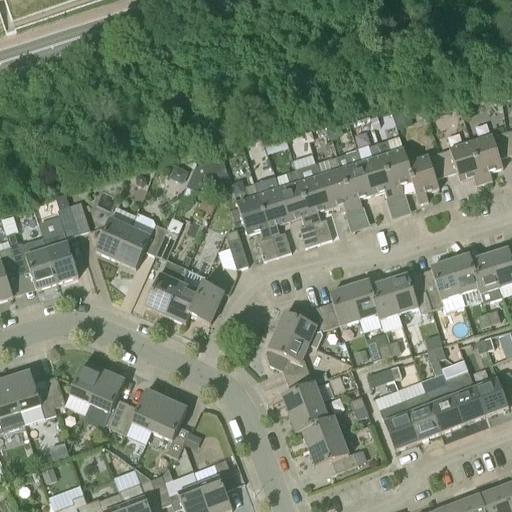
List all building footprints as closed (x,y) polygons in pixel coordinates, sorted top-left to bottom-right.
[(433,114),(435,120),(449,116),(447,110),(433,114)] [(393,119),(396,132),(412,128),(408,115),(393,119)] [(370,121),(372,130),(382,127),(380,118),(370,121)] [(337,141),(340,136),(338,131),(328,133),(331,143),(337,141)] [(470,145),(484,188),(492,185),(489,176),(503,172),(499,163),(510,159),(506,135),(505,135),(492,140),(492,139),(470,145)] [(378,147),(395,201),(415,195),(412,186),(413,186),(407,166),(403,152),(391,156),(387,144),(378,147)] [(476,190),(484,188),(470,145),(439,156),(446,180),(457,176),(460,186),(473,182),(476,190)] [(387,204),(395,201),(378,147),(368,151),(372,162),(361,166),(372,199),(384,195),(387,204)] [(362,212),(359,203),(372,199),(361,166),(358,154),(337,161),(354,214),(362,212)] [(413,186),(412,186),(415,195),(419,208),(428,205),(426,197),(439,193),(435,183),(446,180),(439,156),(407,166),(413,186)] [(225,173),(222,161),(194,171),(185,190),(186,191),(194,194),(196,195),(203,180),(225,173)] [(346,217),(354,214),(337,161),(328,164),(331,175),(320,179),(330,213),(343,209),(346,217)] [(188,177),(175,170),(169,180),(183,187),(188,177)] [(318,217),(330,213),(320,179),(308,183),(304,171),(295,174),(312,228),(321,225),(318,217)] [(304,230),(312,228),(295,174),(286,177),(289,189),(278,192),(289,226),(301,222),(304,230)] [(137,188),(142,190),(146,187),(145,181),(140,179),(136,183),(137,188)] [(277,230),(289,226),(278,192),(266,196),(263,184),(254,187),(277,261),(291,257),(285,237),(279,238),(277,230)] [(264,265),(277,261),(254,187),(245,190),(248,202),(236,205),(240,221),(247,240),(260,235),(263,244),(258,245),(264,265)] [(190,201),(194,194),(186,191),(183,198),(190,201)] [(201,208),(213,213),(217,204),(205,199),(201,208)] [(68,210),(78,238),(89,234),(80,206),(68,210)] [(42,242),(45,252),(57,287),(78,281),(66,242),(78,238),(68,210),(57,214),(63,235),(42,242)] [(229,214),(233,226),(241,223),(237,211),(229,214)] [(137,216),(130,231),(115,264),(136,273),(144,255),(155,260),(166,233),(155,228),(153,224),(137,216)] [(110,222),(95,255),(115,264),(130,231),(110,222)] [(312,228),(318,248),(332,243),(326,224),(312,228)] [(305,252),(318,248),(312,228),(298,232),(305,252)] [(166,233),(155,260),(166,265),(178,239),(166,233)] [(228,246),(240,243),(237,233),(225,237),(228,246)] [(36,294),(57,287),(45,252),(25,259),(21,247),(18,248),(14,236),(5,238),(9,251),(18,279),(30,275),(36,294)] [(240,243),(228,246),(236,274),(248,270),(240,243)] [(0,263),(1,266),(0,266),(0,305),(13,301),(7,283),(18,279),(9,251),(0,253),(0,263)] [(511,289),(511,264),(508,253),(489,259),(500,293),(511,289)] [(449,266),(460,299),(478,293),(479,293),(470,265),(471,265),(469,259),(449,266)] [(481,299),(500,293),(489,259),(471,265),(470,265),(479,293),(478,293),(480,299),(481,298),(481,299)] [(441,305),(460,299),(449,266),(430,272),(431,274),(419,277),(431,313),(442,310),(441,305)] [(145,311),(165,320),(181,286),(160,277),(145,311)] [(419,317),(431,313),(419,277),(408,281),(408,279),(388,285),(399,319),(418,312),(419,317)] [(360,325),(377,320),(379,319),(369,291),(371,291),(369,285),(349,291),(360,325)] [(369,291),(379,319),(377,320),(379,325),(399,319),(388,285),(371,291),(369,291)] [(186,329),(190,320),(189,319),(200,296),(199,296),(203,287),(202,287),(199,295),(181,286),(165,320),(186,329)] [(189,319),(190,320),(209,328),(217,310),(224,296),(203,287),(199,296),(200,296),(189,319)] [(340,331),(360,325),(349,291),(329,298),(332,306),(321,310),(328,332),(339,329),(340,331)] [(322,339),(320,335),(328,332),(321,310),(309,314),(304,325),(285,316),(276,335),(308,349),(317,352),(322,339)] [(486,317),(490,328),(500,325),(495,313),(486,317)] [(481,331),(490,328),(486,317),(477,320),(481,331)] [(304,364),(302,363),(308,349),(276,335),(268,354),(270,354),(267,361),(272,369),(282,375),(286,385),(308,376),(304,364)] [(482,343),(486,355),(493,353),(490,341),(482,343)] [(478,357),(486,355),(482,343),(475,346),(478,357)] [(387,348),(390,359),(400,356),(396,345),(387,348)] [(380,362),(390,359),(387,348),(377,351),(380,362)] [(434,352),(438,364),(445,362),(441,350),(434,352)] [(380,362),(377,351),(369,353),(373,365),(380,362)] [(438,364),(434,352),(426,354),(435,379),(443,377),(438,364)] [(365,353),(353,356),(356,366),(368,362),(365,353)] [(69,399),(90,408),(104,376),(83,367),(69,399)] [(390,372),(393,384),(401,381),(397,370),(390,372)] [(386,386),(393,384),(390,372),(383,374),(386,386)] [(467,374),(445,382),(451,400),(462,429),(485,420),(474,391),(473,391),(467,374)] [(506,390),(511,387),(511,383),(509,375),(502,378),(506,390)] [(54,411),(47,391),(36,394),(30,376),(9,383),(19,416),(40,409),(44,422),(56,418),(54,411)] [(115,434),(127,408),(117,403),(125,385),(104,376),(90,408),(109,417),(104,429),(115,434)] [(289,418),(322,405),(315,386),(312,387),(308,376),(286,385),(290,396),(281,399),(289,418)] [(54,411),(65,408),(56,381),(45,384),(47,391),(54,411)] [(508,411),(497,382),(474,391),(485,420),(508,411)] [(0,427),(0,421),(19,416),(9,383),(0,385),(0,435),(2,435),(0,427)] [(131,427),(152,436),(166,404),(145,394),(137,412),(127,408),(115,434),(125,439),(131,427)] [(353,414),(364,410),(361,400),(350,405),(353,414)] [(440,437),(462,429),(451,400),(429,408),(430,409),(429,409),(440,437)] [(177,462),(181,454),(189,436),(179,431),(187,413),(166,404),(152,436),(171,445),(166,457),(177,462)] [(302,436),(301,435),(329,424),(329,422),(322,405),(289,418),(296,438),(302,436)] [(418,446),(440,437),(429,409),(430,409),(429,408),(407,417),(418,446)] [(364,410),(353,414),(357,424),(368,419),(364,410)] [(394,455),(418,446),(407,417),(383,426),(394,455)] [(302,436),(308,453),(341,440),(334,420),(329,422),(329,424),(301,435),(302,436)] [(185,448),(195,452),(200,440),(190,436),(185,448)] [(358,469),(354,457),(348,459),(341,440),(308,453),(316,472),(331,466),(336,477),(358,469)] [(56,457),(58,464),(68,461),(65,450),(59,451),(56,457)] [(121,471),(125,465),(117,460),(111,468),(116,472),(121,471)] [(198,489),(207,511),(231,511),(225,496),(236,492),(225,465),(214,469),(218,481),(198,489)] [(52,472),(43,476),(48,487),(57,484),(52,472)] [(167,473),(162,480),(165,488),(174,484),(169,472),(167,473)] [(150,484),(161,511),(172,508),(165,488),(162,480),(150,484)] [(119,497),(124,511),(160,511),(161,511),(150,484),(118,496),(119,497)] [(509,511),(511,511),(511,487),(502,491),(509,511)] [(182,511),(207,511),(198,489),(177,497),(183,511),(182,511)] [(479,500),(483,511),(509,511),(502,491),(479,500)] [(124,511),(119,497),(98,505),(97,503),(86,507),(88,511),(124,511)] [(88,511),(86,507),(86,508),(83,499),(71,503),(73,508),(62,511),(88,511)] [(483,511),(479,500),(456,508),(457,511),(483,511)]
